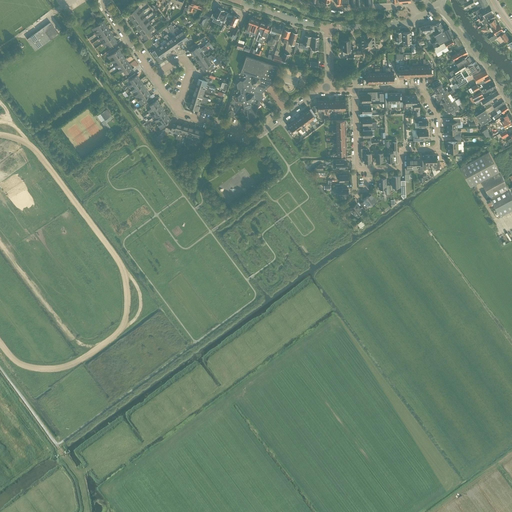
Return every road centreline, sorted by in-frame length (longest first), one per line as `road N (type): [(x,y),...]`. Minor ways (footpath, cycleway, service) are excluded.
road 1 (residential): [(354,89),(419,86),(436,113),(435,147),(401,149),(402,167),(357,169)]
road 2 (residential): [(177,110),(254,134),(325,85)]
road 3 (unclassified): [(511,104),(439,4)]
